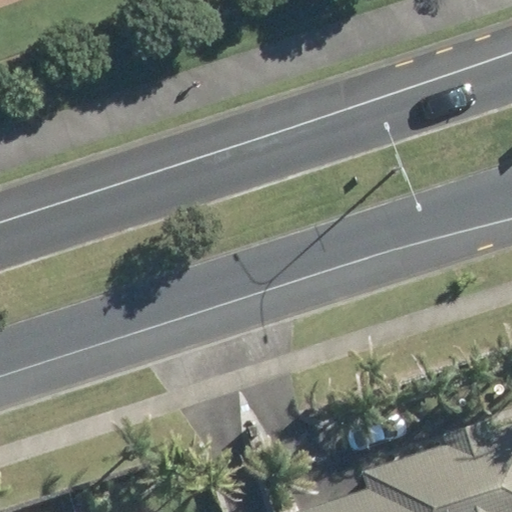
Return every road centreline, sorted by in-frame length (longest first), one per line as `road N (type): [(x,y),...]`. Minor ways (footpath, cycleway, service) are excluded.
road 1 (secondary): [(0,244),(511,73)]
road 2 (secondary): [(511,194),(0,357)]
